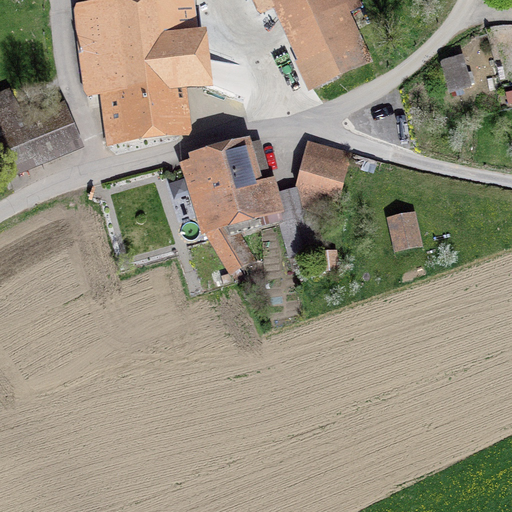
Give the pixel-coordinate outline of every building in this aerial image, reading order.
[(178,129),(173,84),(204,81),(195,0),(181,0),(80,11),(89,94),(103,92),(108,137),(178,129)] [(286,0),(276,5),(311,85),(365,62),(343,10),(358,4),(355,0),(286,0)] [(444,64),(452,92),(470,87),(462,59),(444,64)] [(62,103),(16,123),(6,100),(0,102),(0,161),(4,172),(78,141),(62,103)] [(235,233),(279,220),(281,219),(274,196),(270,181),(251,187),(240,148),(184,164),(187,175),(203,229),(229,273),(253,260),(235,233)] [(307,160),(300,188),(295,205),(312,209),(329,214),(341,169),(307,160)] [(323,248),(312,209),(295,205),(300,188),(274,196),(281,219),(279,220),(290,258),(323,248)] [(413,215),(388,220),(394,249),(419,244),(413,215)] [(319,257),(320,271),(335,270),(334,256),(319,257)]
